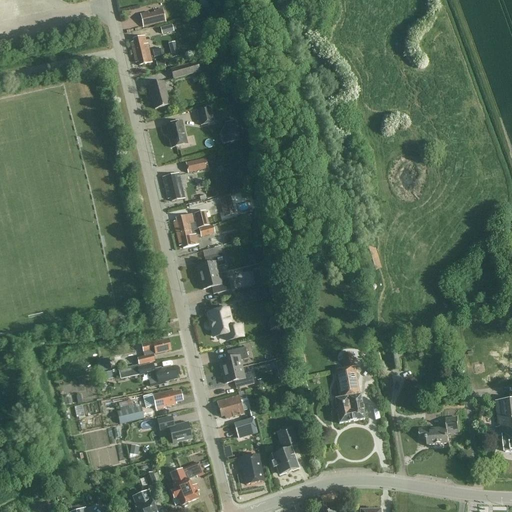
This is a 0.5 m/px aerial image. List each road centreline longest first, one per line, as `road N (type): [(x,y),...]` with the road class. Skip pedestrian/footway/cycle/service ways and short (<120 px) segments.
road 1 (residential): [(228,511),(117,55)]
road 2 (tertiary): [(253,511),(356,481),(511,498)]
